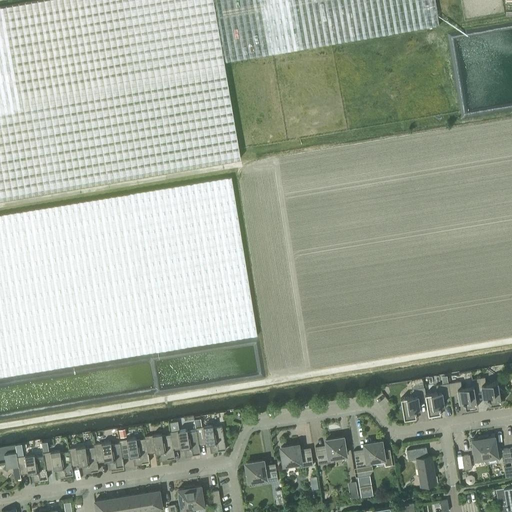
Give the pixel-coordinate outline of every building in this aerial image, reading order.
[(35,0),(0,6),(0,198),(240,158),(224,63),(224,62),(212,0),(35,0)] [(434,0),(212,0),(224,62),(438,24),(434,0)] [(0,214),(0,376),(156,351),(257,335),(231,177),(0,214)] [(474,391),(482,390),(483,397),(487,397),(487,398),(488,398),(489,404),(488,404),(489,406),(498,405),(497,403),(501,402),(500,393),(502,390),(499,387),(498,382),(486,384),(484,376),(472,378),(473,386),(474,391)] [(473,386),(461,388),(460,380),(448,382),(450,395),(458,394),(459,401),(463,401),(463,402),(464,402),(465,408),(464,408),(464,411),(474,409),(473,407),(477,406),(474,391),(473,386)] [(442,397),(450,395),(448,382),(436,384),(437,392),(425,394),(426,399),(428,414),(432,414),(432,416),(441,414),(441,412),(440,412),(439,406),(440,406),(440,405),(443,404),(442,397)] [(425,394),(424,386),(411,388),(413,396),(400,398),(401,404),(399,407),(402,409),(404,418),(408,418),(408,420),(417,418),(417,416),(416,416),(415,410),(416,410),(416,409),(419,408),(418,401),(426,399),(425,394)] [(200,418),(194,419),(195,427),(196,430),(198,445),(199,445),(211,443),(212,451),(226,449),(222,425),(213,427),(212,424),(201,426),(200,418)] [(177,421),(170,423),(171,431),(170,431),(170,434),(173,449),(185,447),(187,455),(200,453),(199,445),(198,445),(196,430),(187,431),(187,429),(179,430),(177,421)] [(161,433),(144,436),(145,438),(147,453),(148,453),(160,451),(161,460),(175,457),(173,449),(170,434),(162,435),(161,433)] [(488,434),(482,435),(486,458),(487,463),(499,461),(498,456),(495,435),(488,436),(488,434)] [(477,438),(471,439),(474,460),(486,458),(482,435),(477,436),(477,438)] [(327,448),(315,450),(318,464),(334,461),(333,457),(346,454),(343,436),(325,439),(327,448)] [(136,437),(119,440),(119,442),(122,458),(122,457),(134,455),(136,464),(149,462),(148,453),(147,453),(145,438),(136,439),(136,437)] [(392,464),(389,448),(383,449),(381,440),(364,443),(365,452),(354,454),(356,468),(372,465),(371,460),(383,458),(385,465),(392,464)] [(110,441),(93,444),(94,446),(96,462),(97,462),(109,460),(110,468),(124,466),(122,457),(122,458),(119,442),(111,443),(110,441)] [(297,467),(313,465),(311,451),(299,452),(298,444),(280,447),(283,465),(296,463),(297,467)] [(85,445),(68,448),(68,450),(71,466),(83,464),(85,472),(98,470),(97,462),(96,462),(94,446),(85,448),(85,445)] [(427,456),(426,449),(426,446),(406,450),(408,460),(416,459),(420,486),(436,483),(431,456),(427,456)] [(504,462),(511,461),(509,447),(502,448),(504,462)] [(59,449),(43,452),(43,455),(45,470),(46,470),(58,468),(59,476),(73,474),(71,466),(68,450),(60,452),(59,449)] [(16,452),(4,454),(6,468),(18,466),(16,452)] [(34,454),(17,456),(20,474),(32,472),(34,480),(47,478),(46,470),(45,470),(43,455),(34,456),(34,454)] [(464,469),(472,468),(469,454),(462,455),(464,469)] [(261,478),(262,483),(278,481),(276,467),(264,468),(263,460),(245,463),(248,481),(261,478)] [(369,475),(357,476),(361,496),(373,495),(369,475)] [(189,485),(193,507),(204,506),(201,485),(195,486),(194,484),(189,485)] [(181,509),(193,507),(189,485),(183,485),(184,487),(177,489),(181,509)] [(511,485),(503,487),(506,504),(507,504),(508,510),(511,509),(511,485)] [(507,511),(508,510),(507,504),(506,504),(503,487),(495,488),(499,511),(492,511),(492,510),(484,511),(483,511),(507,511)] [(148,491),(151,508),(162,507),(159,489),(148,491)] [(221,509),(221,503),(218,489),(211,491),(213,504),(214,510),(221,509)] [(140,510),(151,508),(148,491),(137,493),(140,510)] [(129,511),(140,510),(137,493),(127,495),(129,511)] [(118,511),(129,511),(127,495),(116,496),(118,511)] [(107,511),(118,511),(116,496),(105,498),(107,511)] [(96,511),(107,511),(105,498),(94,500),(96,511)] [(447,498),(439,500),(441,511),(449,510),(447,498)] [(390,508),(390,511),(414,511),(413,502),(404,503),(405,509),(398,510),(398,506),(390,508)]
